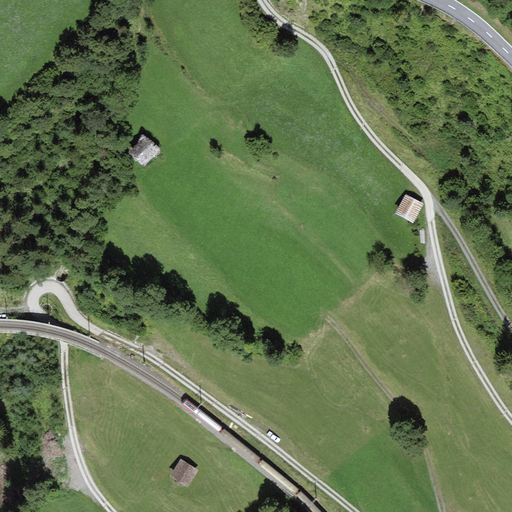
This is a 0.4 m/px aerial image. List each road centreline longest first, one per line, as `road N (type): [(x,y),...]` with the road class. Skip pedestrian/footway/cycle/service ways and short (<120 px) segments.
road 1 (track): [(353,511),(162,365),(84,324),(54,286),(32,301),(61,334),(74,442),(111,511)]
road 2 (track): [(427,198),(356,115),(323,50),(262,0)]
road 3 (track): [(427,198),(455,322),(511,420)]
road 4 (track): [(326,316),(418,432),(442,511)]
road 5 (track): [(427,198),(511,329)]
